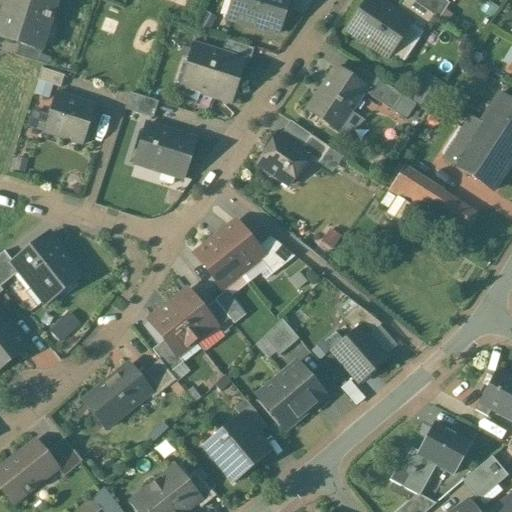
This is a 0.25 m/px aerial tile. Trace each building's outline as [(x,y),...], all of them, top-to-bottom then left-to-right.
[(5,0),(0,15),(0,37),(18,44),(39,51),(40,49),(55,0),(5,0)] [(232,0),(227,19),(276,35),(287,0),(232,0)] [(394,12),(375,0),(367,0),(346,31),(386,58),(409,24),(410,23),(394,12)] [(413,3),(409,0),(401,0),(394,12),(410,23),(409,24),(421,33),(433,16),(413,3)] [(415,0),(413,3),(433,16),(438,20),(448,4),(441,0),(415,0)] [(229,103),(242,63),(248,65),(253,49),(225,40),(220,55),(193,46),(177,95),(196,102),(199,93),(229,103)] [(39,51),(18,44),(14,56),(37,63),(41,49),(40,49),(39,51)] [(437,56),(411,102),(429,111),(454,66),(437,56)] [(335,68),(306,111),(336,131),(365,89),(335,68)] [(64,76),(41,69),(37,81),(60,88),(64,76)] [(401,96),(378,80),(367,96),(391,112),(401,96)] [(94,106),(55,93),(42,133),(81,146),(94,106)] [(157,102),(129,94),(124,110),(152,119),(157,102)] [(511,160),(511,103),(498,94),(452,165),(451,166),(492,192),(511,160)] [(191,140),(146,126),(134,164),(160,172),(161,170),(179,176),(191,140)] [(455,126),(436,155),(452,165),(471,136),(455,126)] [(299,151),(275,135),(256,164),(264,170),(265,174),(272,179),(277,178),(289,186),(308,158),(309,157),(299,151)] [(328,149),(309,136),(299,151),(309,157),(308,158),(318,165),(328,149)] [(441,184),(407,162),(388,191),(422,213),(432,197),(441,184)] [(471,222),(432,197),(422,213),(460,237),(471,222)] [(233,224),(192,258),(219,291),(261,257),(233,224)] [(12,263),(11,264),(18,272),(31,289),(37,284),(48,299),(79,274),(48,235),(12,263)] [(3,252),(0,254),(0,286),(18,272),(11,264),(12,263),(3,252)] [(187,291),(167,306),(195,341),(214,327),(215,326),(203,311),(187,291)] [(232,324),(214,301),(203,311),(215,326),(214,327),(219,334),(232,324)] [(167,306),(147,322),(163,341),(175,357),(176,356),(195,341),(167,306)] [(358,307),(343,320),(354,331),(359,327),(367,337),(380,325),(358,307)] [(61,341),(80,322),(68,310),(49,330),(61,341)] [(0,314),(0,366),(25,346),(0,314)] [(281,320),(263,338),(278,356),(297,340),(281,320)] [(342,342),(334,332),(322,343),(343,367),(357,384),(386,359),(367,337),(359,327),(354,331),(342,342)] [(175,357),(163,341),(151,350),(158,360),(169,373),(169,374),(182,363),(176,356),(175,357)] [(158,360),(146,370),(163,391),(175,381),(169,374),(169,373),(158,360)] [(323,397),(295,364),(256,396),(285,430),(323,397)] [(137,377),(127,366),(81,403),(103,430),(148,395),(152,400),(163,391),(146,370),(137,377)] [(511,380),(495,372),(479,402),(491,409),(511,419),(511,378),(511,379),(511,380)] [(267,427),(244,400),(233,409),(238,415),(239,415),(256,436),(267,427)] [(491,409),(479,402),(474,411),(486,418),(491,409)] [(238,415),(218,432),(223,439),(210,450),(221,463),(217,466),(232,484),(268,454),(255,437),(256,436),(239,415),(238,415)] [(468,445),(432,425),(417,454),(416,455),(435,465),(452,474),(468,445)] [(63,438),(53,447),(71,470),(81,462),(63,438)] [(34,441),(0,468),(0,490),(12,505),(56,469),(34,441)] [(417,454),(410,450),(403,464),(399,462),(389,481),(416,495),(418,496),(418,495),(435,465),(416,455),(417,454)] [(491,457),(462,482),(478,501),(479,500),(475,496),(491,481),(495,486),(496,486),(507,476),(491,457)] [(174,468),(130,503),(137,511),(183,511),(195,503),(199,500),(183,480),(174,468)] [(216,497),(194,471),(183,480),(199,500),(195,503),(200,509),(216,497)] [(491,481),(475,496),(479,500),(478,501),(483,506),(501,492),(496,486),(495,486),(491,481)] [(103,489),(91,498),(102,511),(114,511),(118,509),(103,489)] [(416,495),(396,511),(425,511),(435,505),(418,495),(418,496),(416,495)] [(511,511),(511,495),(511,496),(489,511),(511,511)] [(474,511),(467,500),(455,509),(456,510),(453,511),(474,511)]
